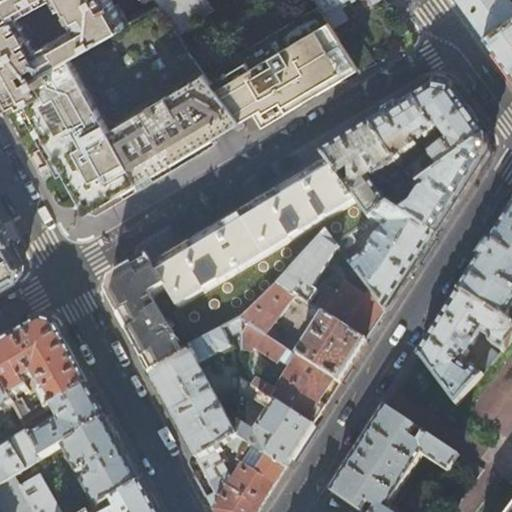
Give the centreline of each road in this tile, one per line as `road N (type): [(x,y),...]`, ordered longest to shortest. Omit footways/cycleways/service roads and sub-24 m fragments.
road 1 (residential): [(64,280),(454,44)]
road 2 (tertiary): [(511,164),(286,511)]
road 3 (residential): [(64,280),(190,511)]
road 4 (residential): [(0,164),(64,280)]
